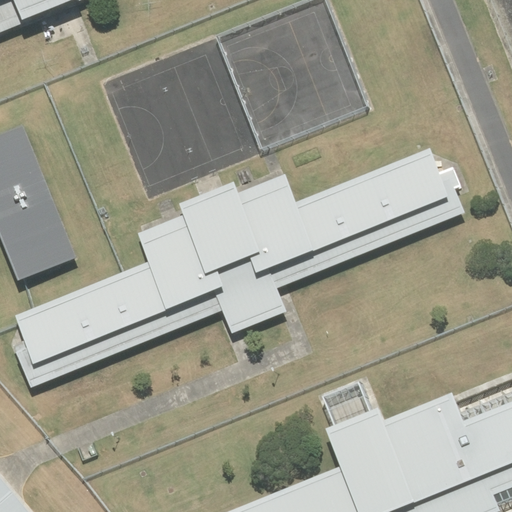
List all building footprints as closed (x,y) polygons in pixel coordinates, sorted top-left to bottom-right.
[(0,0),(0,36),(88,0),(0,0)] [(86,258),(31,124),(0,137),(0,216),(27,282),(86,258)] [(17,346),(36,392),(231,313),(240,335),(295,313),(285,288),(473,212),(465,193),(469,192),(460,168),(448,173),(438,151),(304,205),(292,175),(249,192),(244,180),(186,204),(190,213),(145,232),(157,262),(128,274),(26,315),(35,338),(17,346)] [(506,511),(511,510),(504,495),(511,492),(511,406),(474,421),(463,393),(395,421),(390,408),(338,430),(353,465),(242,511),(506,511)] [(37,511),(3,470),(0,466),(0,511),(37,511)]
